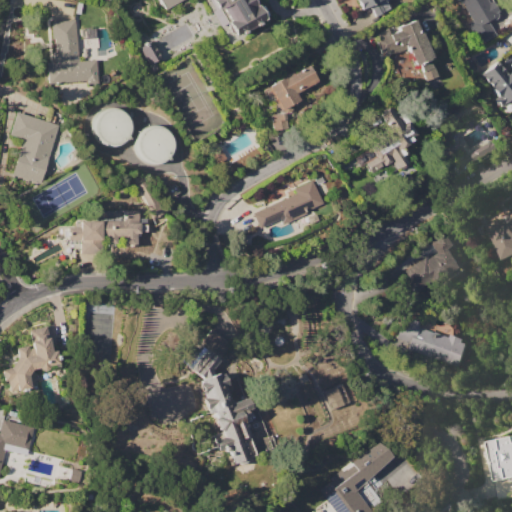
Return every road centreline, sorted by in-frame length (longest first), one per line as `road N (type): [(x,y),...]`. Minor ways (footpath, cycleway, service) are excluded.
road 1 (residential): [(0,317),(21,297),(66,288),(235,285),(294,274),(390,230)]
road 2 (residential): [(205,281),(212,231),(228,200),(295,156),(347,86),(324,0)]
road 3 (residential): [(390,230),(353,281),(348,334),(451,453),(455,472),(440,511)]
road 4 (residential): [(511,150),(390,230)]
road 5 (residential): [(384,376),(451,388),(511,386)]
